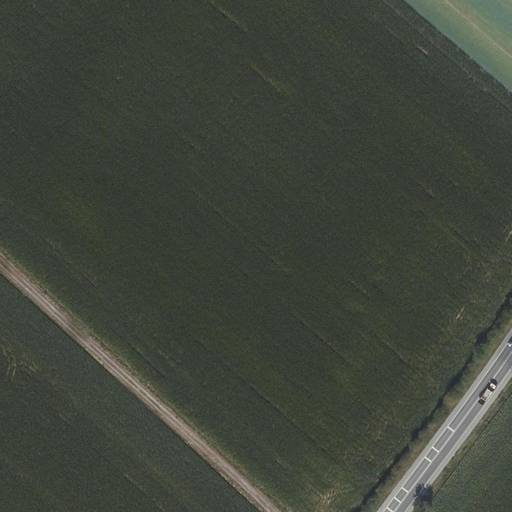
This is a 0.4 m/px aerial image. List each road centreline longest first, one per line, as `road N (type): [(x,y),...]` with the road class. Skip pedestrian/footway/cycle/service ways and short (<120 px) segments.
road 1 (track): [(0,264),(270,511)]
road 2 (secondary): [(511,352),(394,511)]
